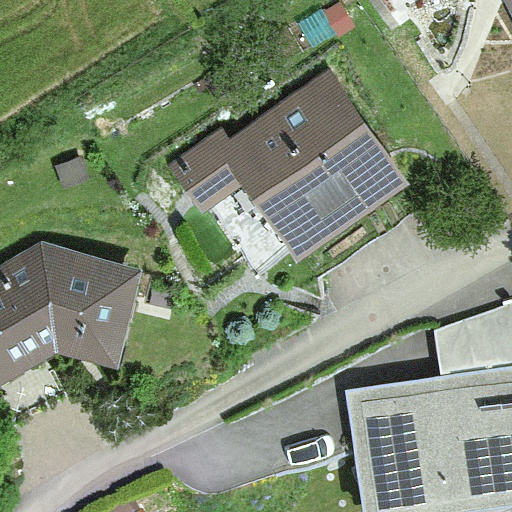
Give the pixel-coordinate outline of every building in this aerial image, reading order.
[(230,65),(206,79),(216,95),(240,82),(239,81),(248,76),(240,61),(230,66),(230,65)] [(221,132),(178,162),(207,200),(246,170),(286,227),(386,157),(329,75),(230,145),(221,132)] [(43,249),(0,273),(0,364),(79,318),(115,327),(129,271),(43,249)] [(511,375),(362,398),(369,443),(371,443),(379,498),(388,497),(393,511),(453,511),(511,492),(511,375)] [(164,511),(132,511),(126,501),(105,511),(164,511)]
